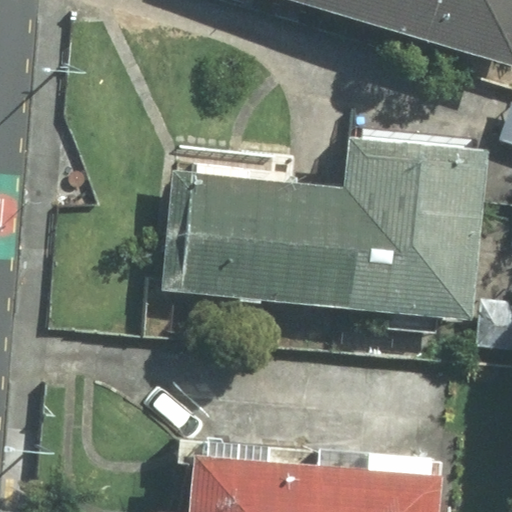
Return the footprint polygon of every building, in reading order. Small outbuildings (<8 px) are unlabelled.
[(511,0),(356,0),(511,45),(511,0)] [(511,100),(505,98),(489,138),(511,146),(511,100)] [(471,303),(484,130),(347,119),(344,166),(168,153),(159,279),(471,303)] [(511,303),(477,301),(474,348),(511,350),(511,303)] [(432,511),(437,436),(176,422),(175,446),(185,446),(183,496),(140,493),(139,511),(432,511)]
